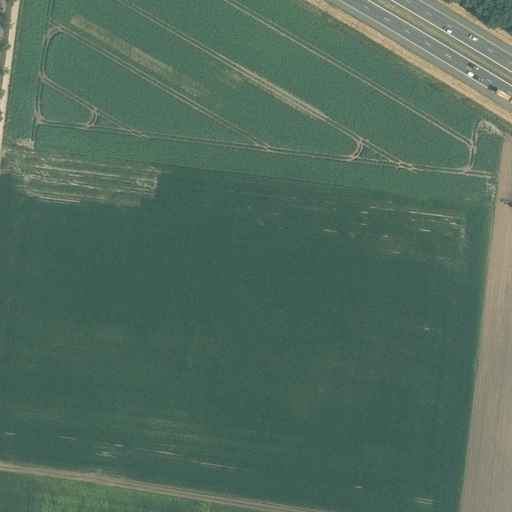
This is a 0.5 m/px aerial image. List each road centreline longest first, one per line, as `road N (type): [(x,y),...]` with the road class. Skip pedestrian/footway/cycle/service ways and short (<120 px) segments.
road 1 (motorway): [(352,0),(511,95)]
road 2 (track): [(0,134),(16,0)]
road 3 (motorway): [(511,64),(405,0)]
